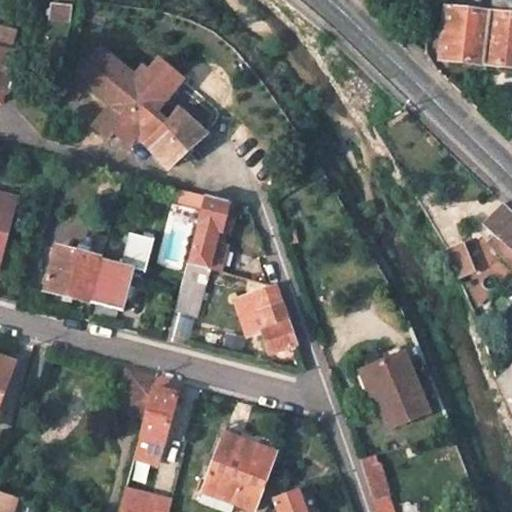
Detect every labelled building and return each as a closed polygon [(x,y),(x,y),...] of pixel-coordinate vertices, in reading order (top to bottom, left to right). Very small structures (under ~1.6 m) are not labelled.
[(72,9),(52,6),(50,21),(69,24),(72,9)] [(481,13),(440,8),(435,59),(476,63),(481,13)] [(511,15),(481,13),(476,63),(511,66),(511,15)] [(0,67),(6,69),(18,21),(0,15),(0,67)] [(97,47),(78,71),(90,81),(85,87),(108,105),(91,126),(106,138),(111,131),(126,143),(133,135),(144,143),(166,166),(203,133),(174,107),(164,121),(152,111),(180,77),(156,57),(146,69),(140,64),(132,74),(97,47)] [(0,270),(18,197),(0,192),(0,270)] [(202,192),(185,262),(220,271),(226,241),(212,238),(214,228),(221,230),(228,198),(202,192)] [(511,214),(502,205),(490,217),(505,232),(495,243),(511,258),(511,214)] [(120,263),(100,257),(88,301),(122,310),(134,267),(145,270),(154,238),(129,231),(120,263)] [(477,273),(465,244),(450,250),(461,279),(477,273)] [(57,246),(46,290),(88,301),(100,257),(57,246)] [(204,268),(184,264),(173,310),(193,316),(204,268)] [(278,285),(239,299),(245,317),(262,311),(268,330),(264,332),(271,352),(299,343),(287,310),(278,285)] [(262,311),(245,317),(252,336),(264,332),(268,330),(262,311)] [(0,403),(17,360),(0,353),(0,403)] [(406,355),(368,368),(377,394),(389,429),(427,415),(406,355)] [(511,355),(494,373),(511,416),(511,355)] [(377,394),(368,368),(361,370),(370,396),(377,394)] [(156,379),(127,371),(116,409),(146,418),(154,387),(156,379)] [(178,385),(156,379),(154,387),(177,393),(179,385),(178,385)] [(177,393),(154,387),(146,418),(142,435),(165,441),(177,393)] [(225,433),(277,453),(280,444),(229,424),(225,433)] [(252,511),(277,453),(225,433),(202,491),(234,504),(252,511)] [(165,441),(142,435),(136,457),(157,463),(165,441)] [(391,511),(376,463),(363,466),(378,511),(391,511)] [(168,511),(171,501),(128,489),(121,511),(168,511)] [(304,511),(296,490),(273,497),(278,511),(304,511)] [(229,511),(230,511),(234,504),(202,491),(198,500),(229,511)] [(0,511),(14,511),(18,499),(0,493),(0,511)]
